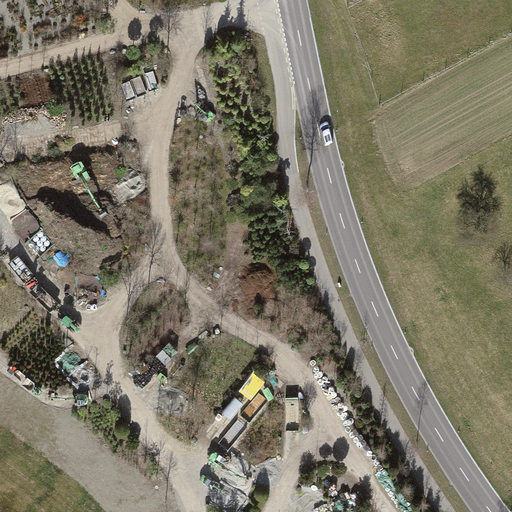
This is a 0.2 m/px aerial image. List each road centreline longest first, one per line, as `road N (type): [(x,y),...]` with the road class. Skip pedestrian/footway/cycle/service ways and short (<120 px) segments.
road 1 (tertiary): [(492,511),(440,437),(384,332),(325,161),(291,0)]
road 2 (track): [(0,72),(293,6)]
